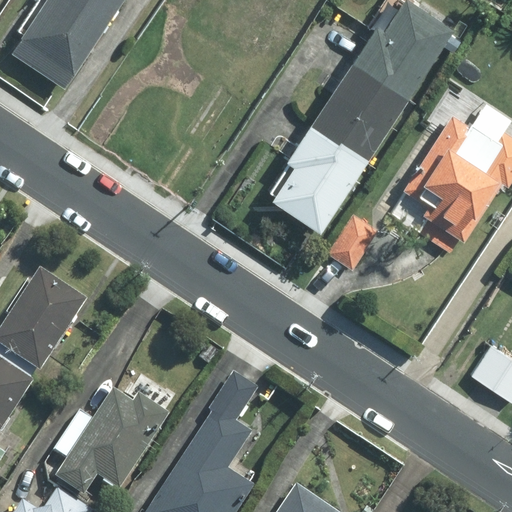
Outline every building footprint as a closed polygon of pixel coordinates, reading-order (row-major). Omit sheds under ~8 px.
[(67,86),(107,27),(68,0),(49,0),(24,37),(42,49),(33,63),(67,86)] [(68,0),(107,27),(125,0),(68,0)] [(187,22),(189,18),(248,56),(255,45),(280,61),(302,27),(279,13),(287,0),(167,0),(163,6),(187,22)] [(381,27),(356,65),(410,100),(457,29),(413,0),(409,0),(388,31),(381,27)] [(369,161),(410,100),(356,65),(316,125),(369,161)] [(255,101),(207,71),(172,126),(220,156),(255,101)] [(456,117),(409,188),(436,206),(420,230),(451,251),(461,235),(466,238),(504,180),(509,184),(511,180),(511,136),(503,131),(498,139),(476,124),(473,128),(456,117)] [(324,228),(369,161),(316,125),(293,159),(301,165),(279,197),(324,228)] [(355,215),(331,251),(354,266),(378,229),(355,215)] [(44,271),(0,340),(0,356),(33,377),(38,369),(42,372),(88,299),(44,271)] [(511,358),(492,346),(474,375),(511,399),(511,358)] [(33,377),(0,356),(0,465),(6,455),(0,451),(0,436),(36,380),(33,377)] [(216,413),(151,511),(240,511),(256,487),(230,470),(254,433),(237,423),(258,389),(237,375),(213,411),(216,413)] [(72,461),(61,479),(87,496),(100,476),(121,490),(171,415),(141,396),(136,404),(116,392),(96,422),(81,412),(56,450),(72,461)] [(284,511),(334,511),(300,489),(284,511)] [(93,511),(94,511),(62,490),(48,511),(34,511),(26,506),(22,511),(93,511)]
